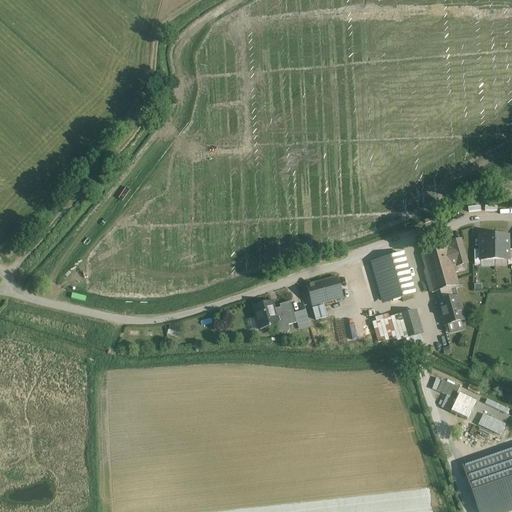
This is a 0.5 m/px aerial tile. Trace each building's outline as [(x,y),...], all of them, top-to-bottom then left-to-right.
[(505,237),(494,238),(494,261),(508,261),(508,251),(508,241),(505,241),(505,237)] [(494,238),(483,238),(483,241),(480,241),(480,251),(480,261),(481,261),(494,261),(494,238)] [(465,258),(460,241),(450,244),(451,248),(448,249),(448,248),(447,248),(448,248),(458,287),(459,286),(453,266),(456,265),(457,267),(465,265),(464,258),(465,258)] [(447,248),(422,256),(432,294),(455,287),(458,287),(448,248),(447,248)] [(403,255),(378,262),(390,302),(415,295),(403,255)] [(378,262),(371,264),(383,304),(390,302),(378,262)] [(338,278),(306,287),(312,307),(343,299),(338,278)] [(446,290),(438,292),(441,302),(438,303),(445,326),(465,321),(455,287),(446,290)] [(271,303),(253,308),(260,331),(277,326),(278,326),(274,311),(271,303)] [(294,314),(290,303),(280,306),(280,309),(274,311),(278,326),(277,326),(279,334),(282,336),(288,334),(290,331),(288,326),(297,324),(294,314)] [(323,306),(312,309),(315,321),(326,318),(323,306)] [(305,311),(294,314),(297,324),(299,331),(310,328),(305,311)] [(415,311),(399,316),(402,326),(418,321),(415,311)] [(399,316),(376,323),(381,341),(406,340),(422,335),(418,321),(402,326),(399,316)] [(360,339),(357,324),(351,325),(354,340),(360,339)] [(459,389),(442,381),(437,392),(454,400),(459,389)] [(481,391),(470,386),(468,390),(479,395),(481,391)] [(460,395),(451,413),(467,421),(476,403),(460,395)] [(487,400),(485,405),(509,415),(511,409),(487,400)] [(485,414),(479,426),(503,436),(508,425),(485,414)] [(511,460),(466,476),(478,511),(484,511),(511,502),(511,460)]
